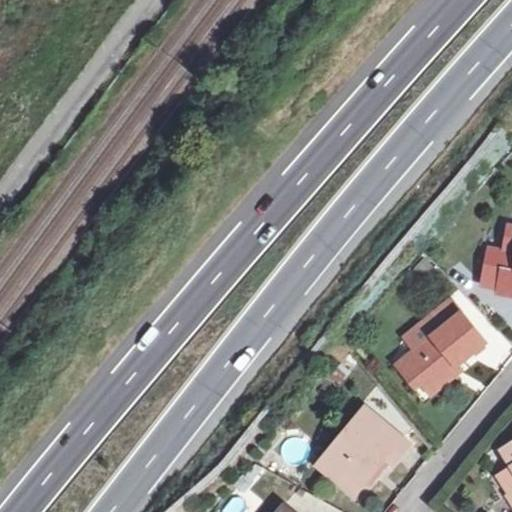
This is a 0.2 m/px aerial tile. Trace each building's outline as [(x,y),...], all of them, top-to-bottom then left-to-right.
[(511,251),(506,250),(492,247),(485,284),(500,286),(499,291),(511,293),(511,251)] [(422,381),(429,389),(459,366),(467,359),(487,343),(461,313),(404,358),(422,381)] [(422,381),(404,358),(398,363),(416,386),(422,381)] [(459,366),(429,389),(433,394),(462,371),(459,366)] [(388,458),(393,462),(395,464),(412,444),(368,407),(320,464),(339,480),(345,472),(363,487),(373,476),(388,458)] [(511,497),(511,442),(503,447),(511,462),(511,465),(501,474),(510,490),(508,492),(511,497)] [(386,470),(393,462),(388,458),(373,476),(378,480),(386,470)] [(345,472),(339,480),(357,494),(363,487),(345,472)]
